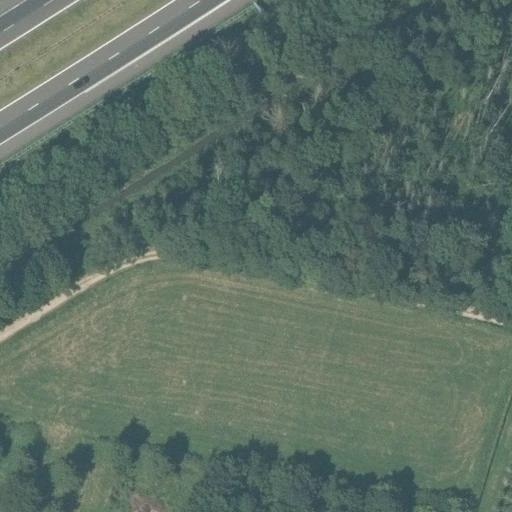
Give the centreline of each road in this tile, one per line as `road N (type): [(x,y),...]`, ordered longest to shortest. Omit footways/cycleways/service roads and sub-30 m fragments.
road 1 (track): [(0,338),(115,266),(163,255),(289,271),(504,321)]
road 2 (motorway): [(0,127),(200,0)]
